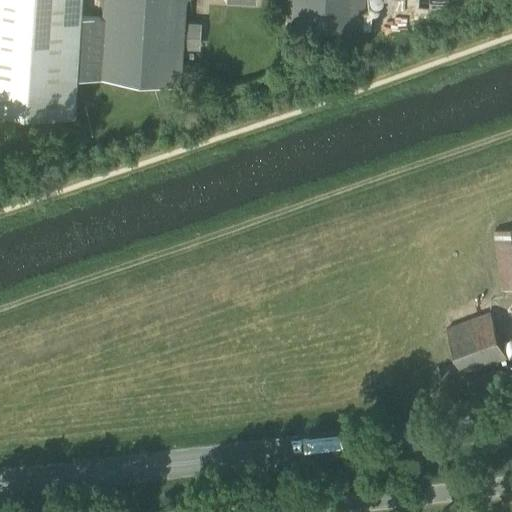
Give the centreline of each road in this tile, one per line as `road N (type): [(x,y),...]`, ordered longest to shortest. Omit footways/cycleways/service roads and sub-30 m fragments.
road 1 (primary): [(511,423),(0,482)]
road 2 (unclassified): [(269,511),(511,482)]
